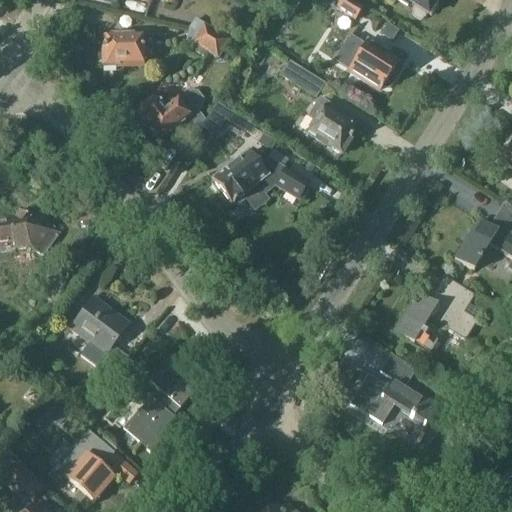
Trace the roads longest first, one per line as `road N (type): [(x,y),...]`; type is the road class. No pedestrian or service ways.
road 1 (residential): [(278,396),(511,9)]
road 2 (unclassified): [(278,396),(11,60)]
road 3 (unclassified): [(360,511),(278,396)]
road 4 (residential): [(200,511),(278,396)]
